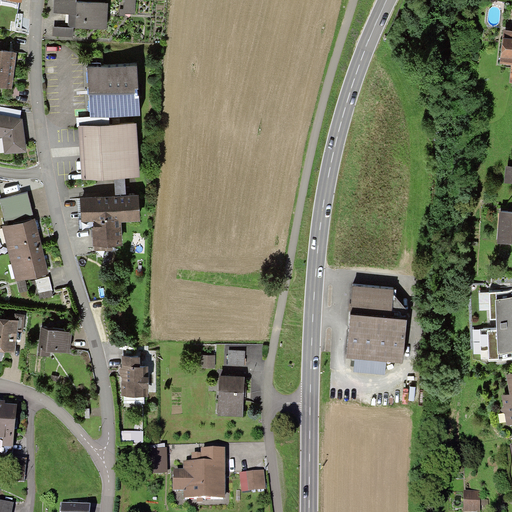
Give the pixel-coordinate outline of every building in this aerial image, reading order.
[(53,0),(53,12),(68,13),(68,27),(73,27),(107,28),(107,0),(53,0)] [(123,0),(123,8),(120,8),(119,14),(126,14),(126,12),(135,12),(135,0),(123,0)] [(511,26),(503,25),(500,57),(511,59),(510,77),(511,77),(511,26)] [(73,37),(73,27),(68,27),(52,26),(52,36),(73,37)] [(0,67),(14,70),(15,60),(17,50),(0,48),(1,43),(0,42),(0,67)] [(88,63),(90,114),(77,115),(77,125),(78,125),(81,176),(115,173),(125,172),(139,170),(137,117),(109,119),(108,112),(140,110),(137,58),(103,61),(99,63),(88,63)] [(14,70),(0,67),(0,85),(12,87),(13,81),(14,70)] [(0,107),(0,114),(20,118),(21,110),(0,107)] [(0,114),(0,137),(2,138),(4,154),(27,151),(23,124),(22,118),(20,118),(0,114)] [(126,191),(125,172),(115,173),(116,191),(126,191)] [(116,191),(80,194),(82,219),(93,218),(93,225),(92,225),(93,243),(95,243),(95,249),(113,248),(112,241),(123,240),(122,217),(140,215),(139,190),(126,191),(116,191)] [(6,223),(34,216),(28,191),(1,198),(4,212),(6,223)] [(511,208),(499,206),(497,238),(511,240),(511,208)] [(2,224),(9,252),(42,244),(38,229),(35,215),(34,216),(6,223),(2,224)] [(42,244),(9,252),(16,278),(49,270),(45,254),(42,244)] [(49,275),(35,278),(40,298),(54,294),(49,275)] [(394,284),(353,281),(347,352),(403,356),(407,311),(392,309),(394,284)] [(487,326),(489,355),(499,354),(511,354),(511,288),(503,288),(489,288),(490,315),(497,314),(497,325),(487,326)] [(14,313),(13,319),(19,320),(17,331),(23,332),(25,314),(14,313)] [(0,349),(15,352),(17,336),(17,331),(19,320),(13,319),(0,317),(0,349)] [(72,328),(41,325),(38,353),(51,354),(52,347),(70,349),(72,328)] [(228,349),(228,364),(245,364),(245,349),(228,349)] [(148,392),(148,361),(140,362),(140,353),(122,353),(122,363),(119,367),(119,370),(119,375),(122,375),(122,379),(121,379),(121,393),(148,392)] [(200,353),(200,366),(215,366),(216,354),(200,353)] [(219,372),(218,413),(243,414),(245,373),(219,372)] [(511,390),(510,390),(502,391),(506,422),(511,420),(511,390)] [(1,401),(0,401),(0,438),(4,439),(3,447),(13,448),(17,405),(5,404),(5,402),(1,401)] [(167,473),(167,448),(149,448),(149,473),(167,473)] [(225,448),(201,448),(201,453),(192,453),(192,461),(184,461),(184,470),(174,470),(174,491),(185,491),(184,498),(225,499),(225,448)] [(12,457),(10,480),(25,482),(27,458),(12,457)] [(240,473),(242,492),(266,490),(264,470),(240,473)] [(464,490),(464,511),(468,511),(480,511),(481,491),(464,490)] [(0,500),(0,511),(11,511),(13,503),(0,500)] [(62,502),(60,511),(89,511),(91,505),(76,504),(62,502)]
